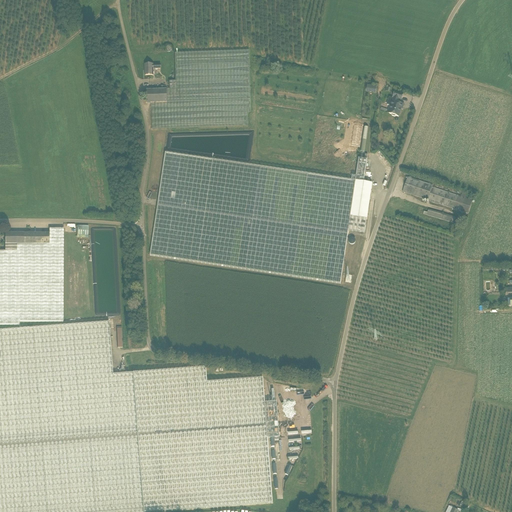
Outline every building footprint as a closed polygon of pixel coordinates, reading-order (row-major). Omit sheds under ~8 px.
[(249,51),(175,54),(176,81),(170,81),(170,89),(167,89),(167,103),(151,103),(152,129),(248,126),(248,112),(251,112),(250,100),(249,51)] [(158,69),(158,65),(153,65),(145,65),(145,76),(153,75),(153,69),(158,69)] [(167,103),(167,89),(146,90),(146,103),(151,103),(167,103)] [(389,114),(392,114),(392,116),(395,117),(396,116),(398,117),(403,105),(397,103),(398,100),(401,101),(403,94),(395,91),(390,106),(392,107),(389,114)] [(351,145),(359,147),(362,127),(354,126),(351,145)] [(350,217),(356,181),(356,177),(352,176),(351,180),(213,160),(165,153),(150,255),(340,284),(348,230),(364,233),(366,219),(350,217)] [(356,181),(364,182),(367,160),(359,159),(356,177),(356,181)] [(473,201),(466,199),(432,187),(433,186),(406,177),(406,178),(407,178),(403,192),(468,214),(473,201)] [(364,182),(356,181),(350,217),(366,219),(367,219),(372,183),(364,182)] [(427,215),(441,219),(454,223),(456,218),(428,210),(427,215)] [(88,226),(77,225),(77,235),(88,236),(88,226)] [(0,250),(0,324),(19,325),(19,322),(63,322),(64,229),(49,229),(49,233),(49,244),(5,244),(5,251),(0,250)] [(49,244),(49,233),(5,233),(5,244),(49,244)] [(122,348),(121,319),(114,319),(114,328),(117,328),(118,348),(122,348)] [(0,511),(158,511),(272,503),(267,438),(269,438),(279,438),(276,402),(264,403),(262,378),(206,382),(205,368),(113,375),(109,322),(0,330),(0,511)] [(288,430),(284,439),(292,443),(296,434),(288,430)] [(284,439),(279,447),(287,451),(292,443),(284,439)] [(279,447),(275,455),(283,460),(287,451),(279,447)] [(275,455),(270,464),(278,468),(283,460),(275,455)]
